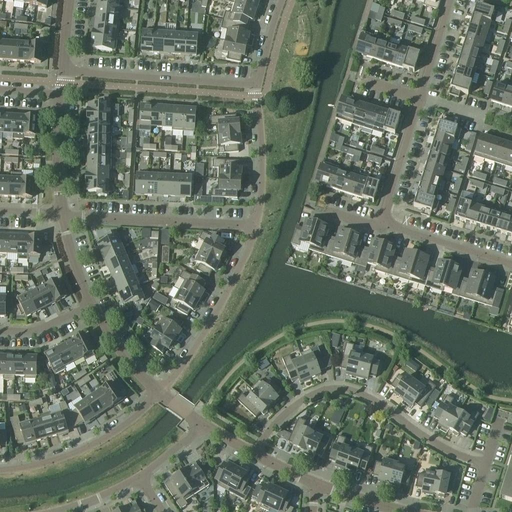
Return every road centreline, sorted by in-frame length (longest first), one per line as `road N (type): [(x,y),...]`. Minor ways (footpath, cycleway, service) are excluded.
road 1 (residential): [(485,464),(426,441),(375,400),(344,388),(306,397),(253,454)]
road 2 (residential): [(256,227),(61,215)]
road 3 (residential): [(257,84),(63,70)]
road 4 (residential): [(160,394),(225,295),(256,227)]
road 5 (residential): [(0,470),(62,458),(101,440),(160,394)]
road 6 (residential): [(256,227),(257,84)]
road 7 (residential): [(511,264),(380,225)]
road 8 (residential): [(380,225),(418,97)]
road 9 (residential): [(61,215),(60,95)]
